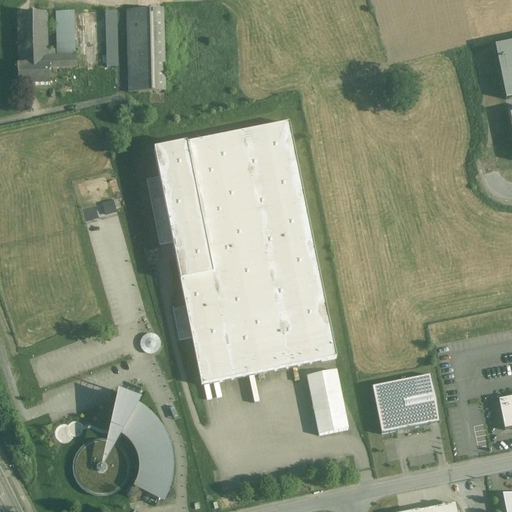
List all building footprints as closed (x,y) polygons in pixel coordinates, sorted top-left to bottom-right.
[(163,11),(127,12),(129,93),(165,93),(163,11)] [(106,12),(67,13),(68,58),(76,58),(76,69),(76,70),(77,70),(77,69),(106,68),(106,69),(107,69),(106,12)] [(67,13),(56,13),(57,51),(57,58),(68,58),(67,13)] [(47,14),(18,14),(19,67),(49,66),(49,71),(50,71),(50,70),(76,69),(76,58),(68,58),(57,58),(48,59),(48,51),(47,14)] [(511,44),(494,48),(505,101),(511,99),(511,44)] [(19,67),(18,67),(18,68),(18,86),(18,87),(19,87),(49,86),(50,86),(50,85),(49,71),(49,66),(19,67)] [(289,124),(154,152),(159,178),(147,181),(160,246),(172,243),(185,308),(173,310),(179,341),(192,339),(201,386),(336,359),(289,124)] [(142,354),(160,354),(160,336),(142,335),(142,354)] [(335,373),(307,379),(318,436),(346,430),(335,373)] [(430,377),(368,389),(377,437),(439,425),(430,377)] [(114,447),(121,433),(130,440),(137,448),(141,458),(143,469),(142,479),(138,490),(137,490),(158,502),(162,494),(165,485),(167,477),(167,468),(166,460),(164,451),(162,443),(158,436),(153,429),(147,422),(140,417),(134,412),(139,403),(132,401),(134,395),(128,393),(126,398),(119,396),(117,406),(116,406),(110,429),(111,429),(108,445),(101,444),(94,445),(88,448),(83,452),(79,457),(77,463),(76,470),(77,476),(80,482),(84,488),(89,491),(95,494),(102,495),(108,494),(114,491),(119,487),(123,482),(126,476),(127,469),(126,462),(123,456),(119,451),(114,447)] [(511,397),(498,401),(504,431),(511,429),(511,397)]
